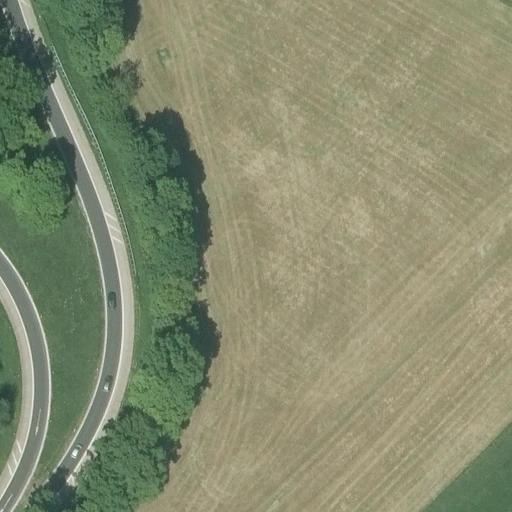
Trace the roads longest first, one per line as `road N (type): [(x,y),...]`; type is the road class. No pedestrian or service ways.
road 1 (motorway): [(33,511),(89,430),(110,365),(113,324),(103,247),(8,0)]
road 2 (motorway): [(0,268),(33,335),(40,400),(26,467),(1,511)]
